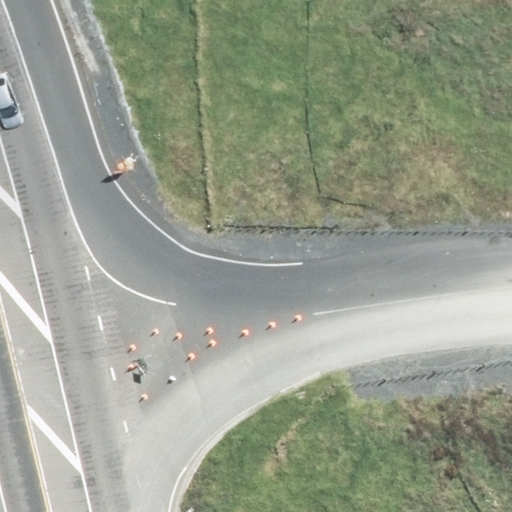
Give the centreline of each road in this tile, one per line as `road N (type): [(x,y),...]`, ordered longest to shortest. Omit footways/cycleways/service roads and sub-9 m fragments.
road 1 (secondary): [(0,45),(28,116),(119,511)]
road 2 (secondary): [(28,511),(0,390)]
